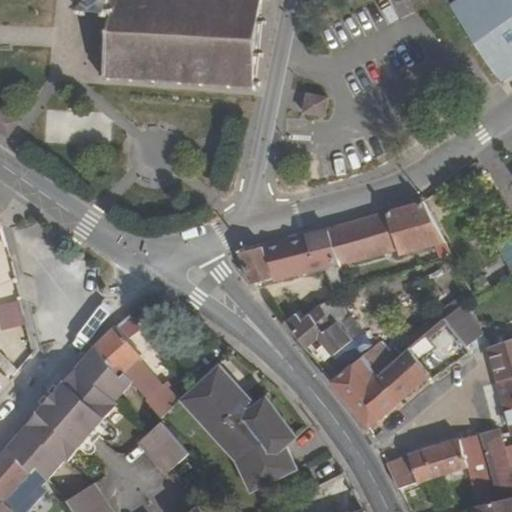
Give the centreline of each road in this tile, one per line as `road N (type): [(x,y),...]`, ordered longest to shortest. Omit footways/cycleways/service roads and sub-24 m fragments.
road 1 (tertiary): [(388,511),(299,373),(207,284),(164,263)]
road 2 (unclassified): [(249,223),(411,180),(511,111)]
road 3 (residential): [(0,423),(164,263)]
road 4 (unclassified): [(249,223),(292,0)]
road 5 (tertiary): [(164,263),(87,224),(0,163)]
